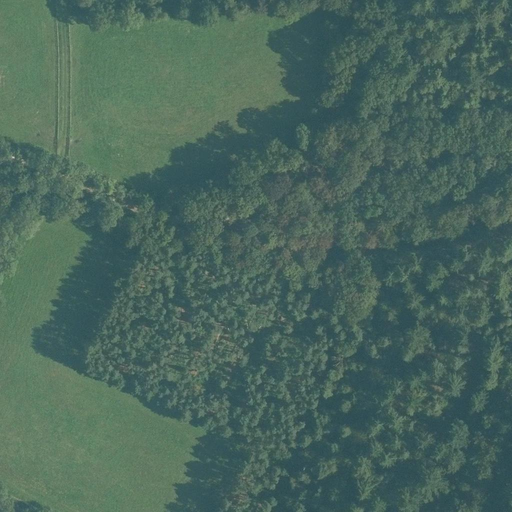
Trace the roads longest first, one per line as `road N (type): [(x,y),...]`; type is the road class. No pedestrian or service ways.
road 1 (track): [(511,192),(426,224),(197,226),(0,155)]
road 2 (track): [(511,374),(457,511)]
